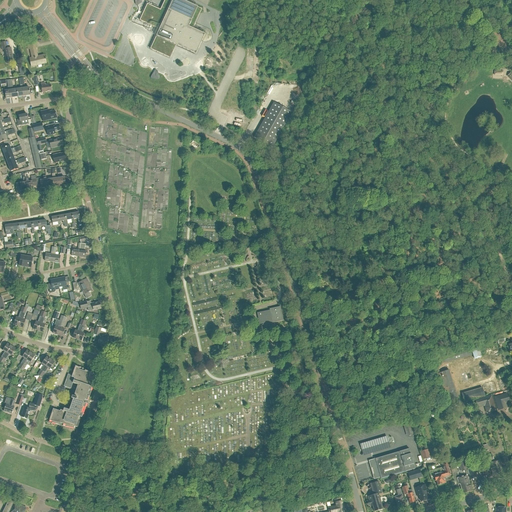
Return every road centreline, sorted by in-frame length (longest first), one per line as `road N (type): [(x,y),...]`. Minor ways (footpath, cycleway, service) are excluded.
road 1 (unclassified): [(328,400),(251,162),(231,144),(97,78)]
road 2 (track): [(94,233),(106,226),(107,167),(92,158),(97,115),(142,129),(149,123)]
